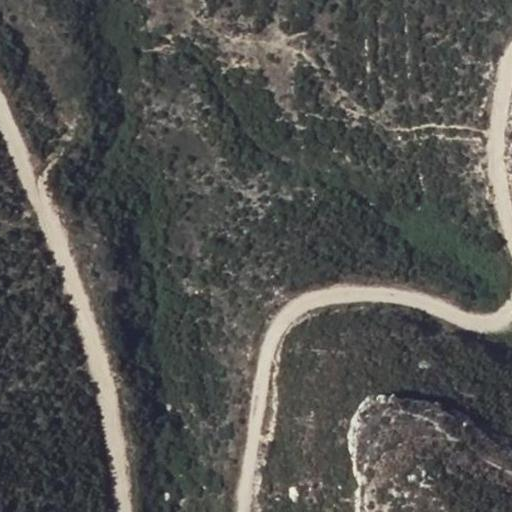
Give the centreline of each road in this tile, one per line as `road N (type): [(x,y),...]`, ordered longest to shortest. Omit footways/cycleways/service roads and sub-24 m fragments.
road 1 (track): [(511,281),(494,312),(453,313),(341,285),(304,290),(274,309),(243,511)]
road 2 (track): [(126,511),(93,358),(0,153)]
road 3 (track): [(511,55),(492,112),(511,248)]
